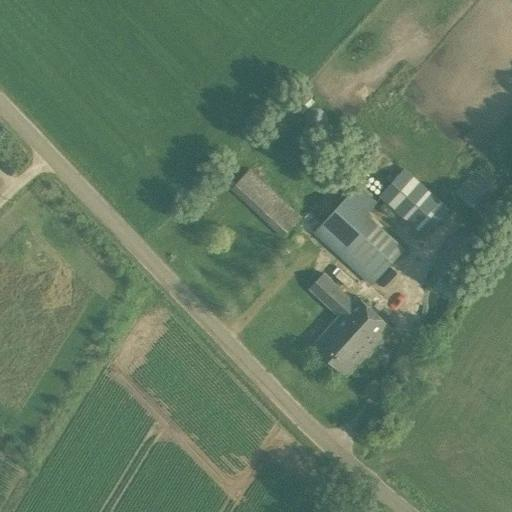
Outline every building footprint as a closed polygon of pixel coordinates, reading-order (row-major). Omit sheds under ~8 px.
[(476,210),(504,180),(483,162),(456,192),(476,210)] [(283,238),(301,217),(249,168),(230,190),(283,238)] [(447,207),(406,169),(381,197),(421,235),(447,207)] [(377,202),(357,184),(313,233),(369,285),(403,247),(367,214),(377,202)] [(451,298),(497,229),(487,222),(474,240),(461,232),(427,282),(451,298)] [(337,317),(352,300),(324,272),(308,289),(337,317)] [(331,325),(330,326),(313,345),(347,375),(365,356),(369,359),(395,330),(357,294),(352,300),(337,317),(330,324),(331,325)]
